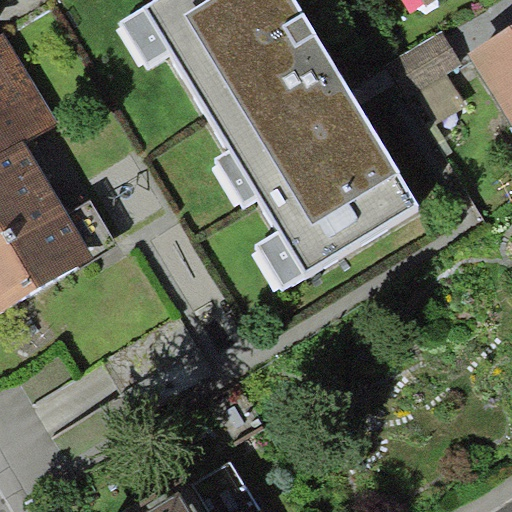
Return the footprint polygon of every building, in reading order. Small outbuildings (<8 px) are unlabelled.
[(351,102),(289,0),(168,0),(155,8),(313,269),(416,208),(351,102)] [(449,71),(462,63),(442,30),(388,63),(407,95),(421,87),(441,120),(468,103),(449,71)] [(511,127),(511,39),(473,63),(511,127)] [(0,297),(63,261),(0,152),(0,146),(39,124),(0,58),(0,297)] [(263,511),(227,455),(179,484),(169,464),(89,511),(263,511)]
